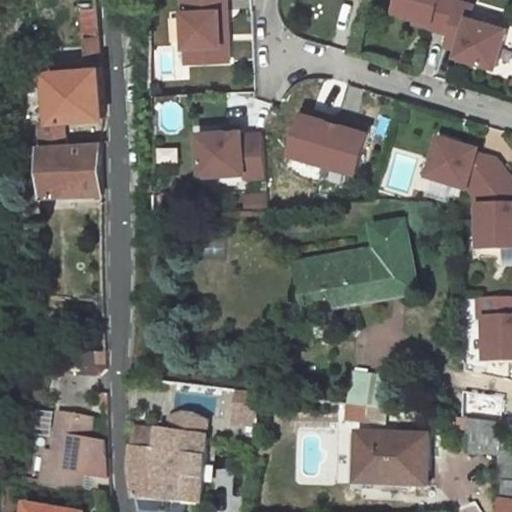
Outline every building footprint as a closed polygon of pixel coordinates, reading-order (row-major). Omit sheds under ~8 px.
[(226,0),(185,0),(188,60),(223,59),(221,9),(227,9),(226,0)] [(398,0),(396,9),(416,15),(433,20),(431,26),(448,31),(457,0),(398,0)] [(458,54),(496,66),(508,27),(470,16),(474,4),(460,0),(457,0),(448,31),(444,43),(459,48),(458,54)] [(416,15),(414,21),(431,26),(433,20),(416,15)] [(87,35),(89,55),(104,54),(102,35),(87,35)] [(104,65),(52,68),(56,119),(70,118),(108,116),(104,65)] [(44,82),(43,69),(16,69),(13,83),(33,85),(44,82)] [(321,116),(304,111),(292,152),(357,172),(369,131),(352,126),(354,121),(322,112),(321,116)] [(71,141),(70,118),(56,119),(38,120),(40,142),(46,142),(71,141)] [(244,128),(202,130),(202,172),(244,171),(244,176),(265,175),(264,132),(244,133),(244,128)] [(46,142),(49,194),(106,193),(104,140),(71,141),(46,142)] [(480,151),(442,140),(430,178),(468,190),(473,197),(507,174),(498,162),(479,156),(480,151)] [(478,204),(477,250),(511,250),(511,181),(507,174),(473,197),(478,204)] [(305,266),(317,338),(342,335),(339,308),(385,299),(384,282),(417,276),(408,221),(374,227),(379,253),(305,266)] [(417,276),(384,282),(385,299),(420,292),(417,276)] [(489,320),(490,362),(511,361),(511,297),(483,299),(483,320),(489,320)] [(383,408),(395,410),(399,380),(355,374),(351,404),(364,405),(383,408)] [(172,408),(212,414),(214,387),(175,383),(172,408)] [(223,415),(226,388),(214,387),(212,414),(223,415)] [(259,392),(226,388),(223,415),(255,418),(259,392)] [(339,420),(361,423),(364,405),(351,404),(341,403),(339,420)] [(361,423),(381,425),(383,408),(364,405),(361,423)] [(66,417),(60,467),(53,466),(50,488),(90,493),(96,420),(66,417)] [(469,419),(467,454),(500,455),(500,450),(501,440),(501,423),(469,419)] [(168,453),(208,457),(210,436),(170,432),(168,453)] [(361,434),(360,475),(392,477),(391,484),(428,485),(430,436),(361,434)] [(500,450),(511,451),(511,441),(501,440),(500,450)] [(137,497),(204,502),(208,457),(168,453),(136,450),(133,472),(137,497)] [(511,511),(511,451),(500,450),(500,455),(498,511),(511,511)]
